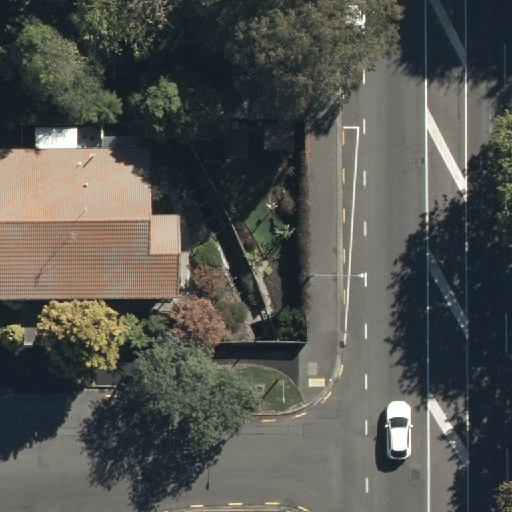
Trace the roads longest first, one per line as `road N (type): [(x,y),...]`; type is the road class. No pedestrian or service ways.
road 1 (primary): [(392,467),(390,0)]
road 2 (residential): [(392,467),(0,472)]
road 3 (residential): [(511,465),(392,467)]
